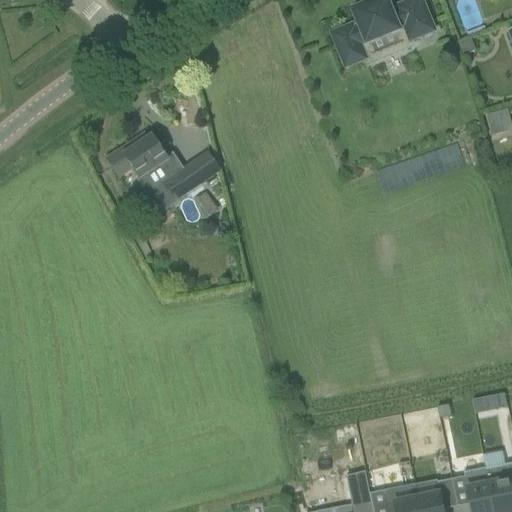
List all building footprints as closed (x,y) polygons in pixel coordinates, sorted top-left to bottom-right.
[(435,33),(421,0),(419,0),(396,10),(397,13),(393,15),(386,0),(384,0),(382,1),(373,4),(373,5),(352,14),(359,29),(354,31),(353,28),(332,36),(346,71),(365,62),(366,65),(368,64),(361,47),(366,45),(367,48),(401,34),(400,32),(405,30),(411,46),(413,45),(412,43),(435,33)] [(476,53),(471,40),(458,46),(463,59),(476,53)] [(307,69),(297,46),(264,60),(267,68),(252,74),(259,92),(232,104),(246,138),(273,127),(269,116),(302,103),(301,101),(299,102),(298,98),(313,91),(304,70),(307,69)] [(487,117),(492,139),(511,134),(511,130),(508,112),(487,117)] [(167,164),(168,163),(153,140),(144,145),(140,140),(108,161),(120,180),(133,171),(140,182),(155,172),(164,185),(163,186),(175,204),(202,186),(190,168),(176,177),(167,164)] [(389,191),(470,164),(463,143),(382,169),(389,191)] [(203,211),(200,213),(206,221),(218,213),(206,195),(197,202),(203,211)] [(494,399),(497,413),(507,411),(504,397),(494,399)] [(449,408),(437,410),(439,422),(452,419),(449,408)] [(487,487),(489,487),(494,511),(511,511),(511,466),(506,468),(484,471),(487,487)] [(464,480),(452,482),(458,510),(471,507),(471,511),(493,511),(489,487),(487,487),(484,471),(464,475),(464,480)] [(416,488),(418,501),(419,511),(445,511),(458,510),(452,482),(437,485),(437,484),(416,488)] [(352,511),(373,511),(370,496),(369,491),(349,495),(352,511)] [(390,511),(387,493),(370,496),(373,511),(390,511)] [(419,511),(418,501),(395,506),(395,511),(419,511)]
